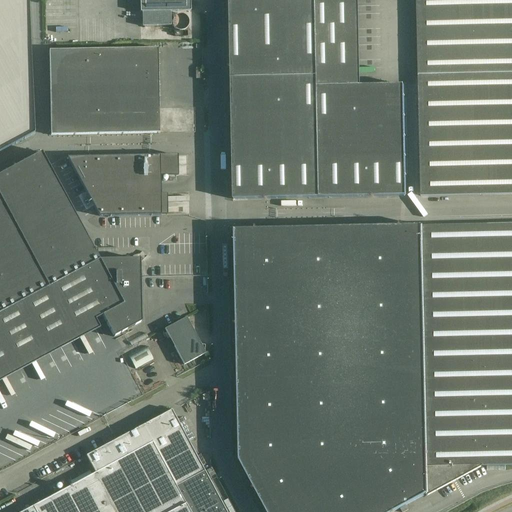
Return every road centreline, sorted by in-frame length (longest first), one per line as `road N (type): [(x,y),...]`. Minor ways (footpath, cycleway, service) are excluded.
road 1 (unclassified): [(220,361),(214,0)]
road 2 (unclassified): [(250,511),(224,464),(220,361)]
